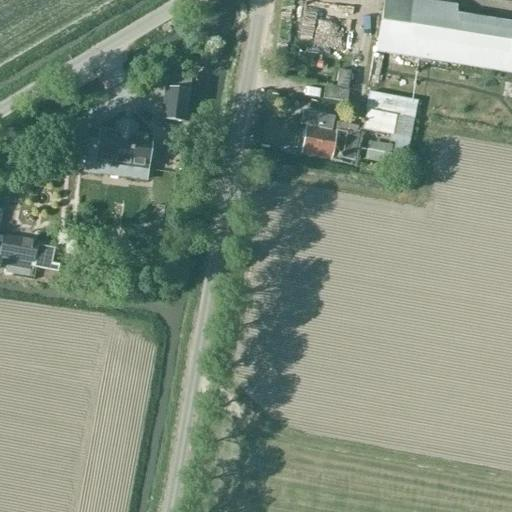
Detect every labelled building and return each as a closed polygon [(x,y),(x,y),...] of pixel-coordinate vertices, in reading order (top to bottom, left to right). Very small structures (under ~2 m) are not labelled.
[(511,74),(511,24),(455,15),(456,7),(410,0),(385,0),(376,53),(511,74)] [(350,71),(352,60),(328,55),(326,66),(350,71)] [(339,70),(336,87),(348,89),(350,72),(339,70)] [(189,91),(165,88),(161,120),(185,123),(189,91)] [(324,89),(323,101),(346,104),(348,92),(324,89)] [(403,177),(411,134),(417,105),(368,96),(365,113),(362,131),(389,136),(388,143),(394,144),(389,174),(403,177)] [(299,125),(331,132),(334,118),(302,111),(299,125)] [(302,154),(330,159),(329,162),(340,163),(341,160),(353,162),(359,127),(336,123),(334,136),(307,131),(302,154)] [(115,132),(99,130),(95,164),(127,168),(125,178),(145,181),(151,137),(135,135),(136,127),(116,124),(115,132)] [(437,139),(438,127),(417,126),(416,138),(437,139)] [(367,143),(364,161),(388,166),(392,147),(367,143)] [(443,166),(425,165),(425,178),(442,179),(443,166)] [(172,202),(149,198),(144,231),(137,230),(136,235),(166,239),(172,202)] [(0,257),(32,264),(36,244),(3,238),(0,256),(0,257)] [(6,288),(25,287),(24,276),(6,276),(6,288)]
